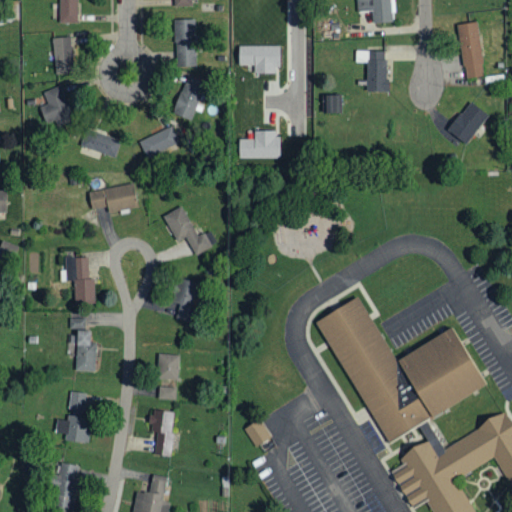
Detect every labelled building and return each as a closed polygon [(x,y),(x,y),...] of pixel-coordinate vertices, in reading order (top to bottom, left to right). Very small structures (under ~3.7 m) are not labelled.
[(77,0),(59,0),(59,22),(77,22),(77,0)] [(356,0),(357,10),(372,9),(372,22),(391,21),(390,0),(356,0)] [(195,65),(195,19),(174,19),(175,66),(195,65)] [(476,21),(456,24),(464,78),(485,75),(476,21)] [(53,37),(54,73),(72,73),(71,36),(53,37)] [(278,45),(237,46),(238,65),(248,64),(248,72),(278,72),(278,45)] [(366,91),(386,91),(387,50),(355,50),(355,62),(366,62),(366,91)] [(203,80),(183,75),(173,114),(193,119),(203,80)] [(47,104),(39,106),(45,125),(71,117),(61,85),(42,91),(47,104)] [(341,95),(324,94),(323,112),(341,112),(341,95)] [(488,115),(470,101),(447,129),(464,143),(488,115)] [(146,158),(179,142),(171,125),(138,141),(146,158)] [(120,139),(86,128),(81,146),(115,157),(120,139)] [(278,158),(278,130),(253,130),(253,138),(238,138),(239,158),(278,158)] [(88,190),(90,208),(106,206),(107,211),(136,208),(133,184),(88,190)] [(197,235),(181,205),(162,215),(177,241),(185,237),(195,256),(211,247),(203,232),(197,235)] [(74,303),(95,303),(94,278),(89,279),(88,256),(66,257),(67,280),(74,280),(74,303)] [(190,321),(198,282),(177,278),(172,302),(177,303),(174,318),(190,321)] [(511,426),(504,413),(445,449),(428,421),(489,383),(452,323),(398,356),(358,290),(312,319),(388,444),(417,426),(425,439),(387,463),(414,506),(427,498),(435,511),(474,511),(453,477),(493,453),(511,483),(511,426)] [(94,371),(96,342),(89,342),(89,330),(85,329),(86,318),(70,317),(69,331),(69,343),(76,344),(74,370),(94,371)] [(179,354),(157,354),(157,379),(178,380),(179,354)] [(158,399),(176,399),(176,387),(158,386),(158,399)] [(68,413),(82,416),(86,393),(72,391),(68,413)] [(175,412),(152,409),(149,431),(157,432),(154,454),(169,456),(175,412)] [(86,443),(91,418),(69,414),(64,439),(86,443)] [(244,428),(255,447),(270,437),(259,419),(244,428)] [(70,511),(79,465),(57,462),(49,510),(61,511),(70,511)] [(136,490),(132,511),(167,511),(170,502),(162,501),(167,476),(151,474),(148,493),(136,490)]
